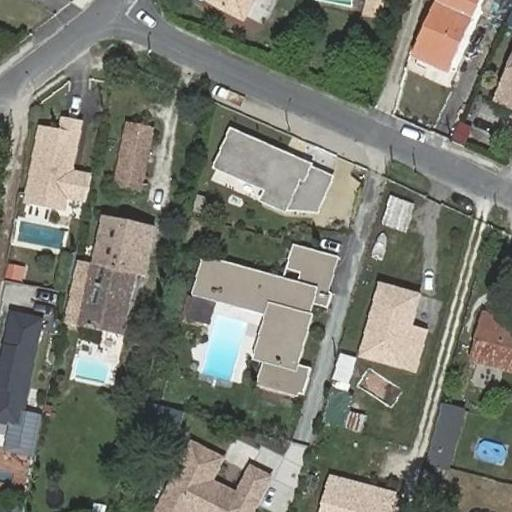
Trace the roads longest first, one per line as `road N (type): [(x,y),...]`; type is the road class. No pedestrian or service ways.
road 1 (residential): [(110,10),(511,196)]
road 2 (residential): [(0,94),(110,10)]
